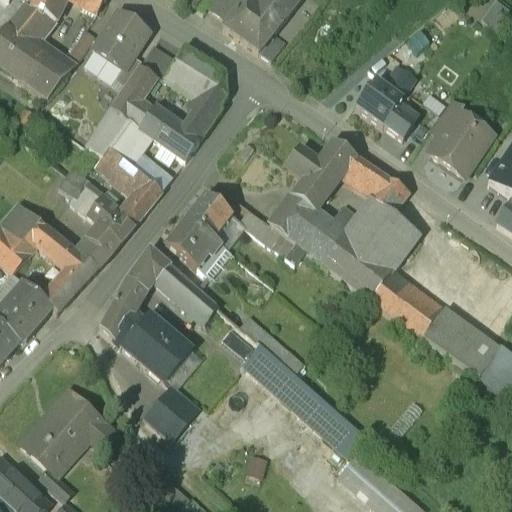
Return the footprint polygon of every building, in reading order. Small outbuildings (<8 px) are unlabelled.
[(0,0),(0,6),(7,11),(13,0),(0,0)] [(36,0),(24,0),(20,9),(22,10),(23,10),(29,14),(36,0)] [(67,0),(36,0),(29,14),(28,15),(53,28),(54,28),(66,3),(67,0)] [(104,3),(97,0),(67,0),(66,3),(96,18),(104,3)] [(200,0),(172,0),(192,13),(200,0)] [(217,0),(207,12),(222,24),(239,0),(217,0)] [(263,0),(254,12),(245,4),(222,34),(257,59),(258,58),(273,40),(303,2),(300,0),(263,0)] [(11,24),(0,37),(0,73),(46,105),(70,79),(33,53),(53,28),(28,15),(29,14),(23,10),(11,24)] [(0,18),(0,37),(11,24),(2,16),(0,18)] [(117,20),(93,56),(121,75),(122,76),(132,62),(147,39),(117,20)] [(284,48),(273,40),(258,58),(270,67),(284,48)] [(175,66),(152,51),(142,68),(138,73),(154,84),(163,86),(175,66)] [(222,78),(183,54),(175,66),(163,86),(192,104),(188,110),(196,116),(193,120),(208,131),(220,114),(217,112),(224,102),(222,78)] [(121,75),(93,56),(84,69),(112,88),(115,84),(121,75)] [(122,76),(121,75),(115,84),(126,92),(138,73),(142,68),(132,62),(122,76)] [(415,86),(395,72),(382,91),(401,105),(415,86)] [(126,92),(109,116),(85,153),(101,165),(108,156),(106,154),(126,127),(138,135),(152,115),(139,106),(154,84),(138,73),(126,92)] [(374,86),(354,113),(381,133),(382,132),(402,146),(413,130),(394,116),(401,105),(382,91),(374,86)] [(450,108),(431,135),(441,142),(456,121),(458,122),(462,116),(450,108)] [(182,136),(152,115),(138,135),(150,143),(184,166),(198,147),(182,136)] [(208,131),(193,120),(182,136),(198,147),(208,131)] [(456,121),(441,142),(430,158),(431,159),(432,162),(437,165),(440,165),(463,181),(485,150),(472,141),(476,135),(458,122),(456,121)] [(138,135),(126,127),(106,154),(108,156),(128,172),(137,160),(150,143),(138,135)] [(317,167),(299,155),(286,173),(303,185),(292,200),(314,217),(346,175),(354,162),(331,147),(317,167)] [(128,172),(108,156),(101,165),(102,165),(138,194),(134,199),(126,209),(142,221),(161,198),(160,198),(128,172)] [(169,186),(137,160),(128,172),(160,198),(161,198),(169,186)] [(511,163),(507,160),(471,212),(511,239),(511,163)] [(407,197),(354,162),(346,175),(376,195),(369,204),(389,220),(390,220),(407,197)] [(82,182),(70,174),(57,193),(72,203),(76,205),(84,194),(82,182)] [(99,205),(84,194),(76,205),(72,203),(69,207),(85,221),(99,205)] [(314,217),(292,200),(269,231),(295,251),(304,258),(320,270),(343,238),(330,229),(314,217)] [(231,222),(204,201),(185,224),(212,245),(231,222)] [(356,220),(343,237),(343,238),(320,270),(369,308),(387,284),(419,240),(390,220),(389,220),(369,204),(356,220)] [(117,219),(99,205),(85,221),(96,230),(119,249),(133,233),(117,220),(117,219)] [(142,221),(126,209),(117,220),(133,233),(142,221)] [(18,210),(0,229),(0,271),(11,281),(37,253),(35,251),(48,236),(18,210)] [(343,211),(330,229),(343,238),(343,237),(356,220),(343,211)] [(268,231),(247,216),(238,229),(269,254),(280,240),(269,231),(268,231)] [(185,224),(164,250),(196,275),(217,249),(212,245),(185,224)] [(119,249),(96,230),(74,257),(97,276),(107,264),(120,250),(119,249)] [(74,257),(48,236),(35,251),(37,253),(68,278),(57,291),(71,304),(97,276),(74,257)] [(295,251),(283,266),(293,273),(304,258),(295,251)] [(193,292),(148,253),(134,272),(154,289),(155,289),(188,317),(200,301),(192,294),(193,292)] [(125,285),(97,334),(119,355),(121,354),(120,353),(142,326),(133,317),(140,306),(154,289),(134,272),(125,285)] [(438,321),(387,284),(369,308),(401,332),(402,330),(421,344),(438,321)] [(0,312),(0,333),(17,349),(28,336),(31,339),(45,322),(43,320),(49,314),(40,305),(21,289),(0,312)] [(54,289),(40,305),(49,314),(56,320),(71,304),(57,291),(54,289)] [(214,313),(200,301),(188,317),(203,329),(214,313)] [(188,356),(147,320),(142,326),(120,353),(121,354),(161,388),(188,356)] [(500,353),(438,321),(421,344),(478,384),(500,353)] [(265,339),(247,324),(238,334),(256,349),(265,339)] [(0,368),(17,349),(0,333),(0,368)] [(302,372),(265,339),(256,349),(313,398),(318,392),(299,375),(302,372)] [(313,398),(256,349),(244,375),(346,464),(365,443),(313,398)] [(171,395),(145,426),(170,447),(196,416),(171,395)] [(67,399),(19,452),(47,477),(50,480),(85,441),(102,456),(115,442),(67,399)] [(144,462),(129,480),(144,493),(157,479),(160,476),(144,462)] [(414,511),(356,462),(336,485),(367,511),(414,511)] [(45,511),(0,469),(0,506),(6,511),(44,511),(45,511)] [(50,480),(47,477),(38,488),(62,509),(71,499),(50,480)] [(144,493),(141,497),(158,511),(183,511),(188,507),(157,479),(144,493)]
